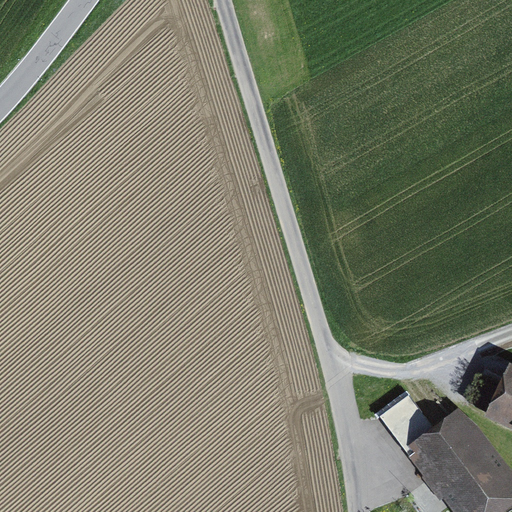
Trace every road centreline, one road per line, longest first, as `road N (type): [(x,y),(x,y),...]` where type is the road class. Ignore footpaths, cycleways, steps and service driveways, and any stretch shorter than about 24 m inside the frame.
road 1 (residential): [(357,511),(328,357),(222,0)]
road 2 (tertiary): [(85,0),(0,105)]
